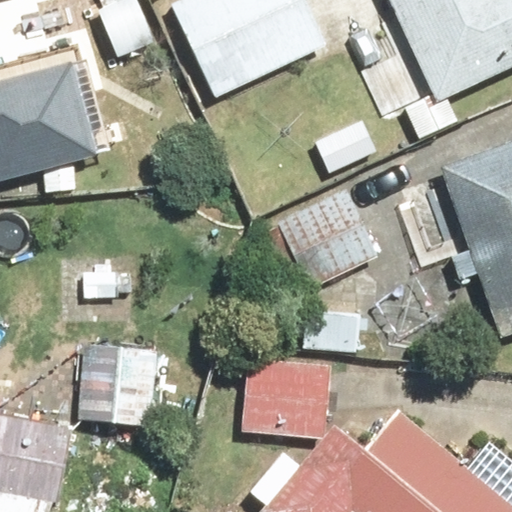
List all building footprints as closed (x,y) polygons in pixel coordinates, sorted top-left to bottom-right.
[(305,0),(186,0),(173,6),(213,95),(326,44),(305,0)] [(511,0),(390,0),(442,107),(511,73),(511,0)] [(0,175),(99,149),(76,63),(0,83),(0,175)] [(511,147),(444,170),(503,344),(511,340),(511,147)] [(277,226),(306,282),(301,349),(359,349),(361,317),(377,317),(384,246),(370,246),(342,192),(277,226)] [(157,353),(82,350),(79,423),(154,425),(157,353)] [(511,511),(511,509),(399,412),(362,453),(333,428),(259,511),(511,511)] [(0,511),(44,511),(47,499),(57,500),(70,427),(0,415),(0,511)]
